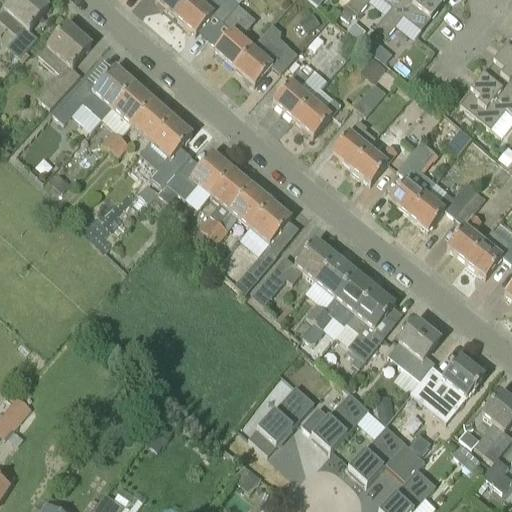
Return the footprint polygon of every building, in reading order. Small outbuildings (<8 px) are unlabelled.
[(38,43),(30,36),(32,33),(31,32),(48,13),(33,0),(16,0),(3,16),(23,33),(6,52),(20,64),(38,43)] [(157,0),(154,5),(175,23),(194,1),(194,0),(157,0)] [(195,0),(194,1),(175,23),(195,41),(213,21),(222,29),(238,10),(237,9),(232,5),(226,0),(195,0)] [(354,0),(346,10),(358,19),(373,0),(376,0),(391,12),(391,13),(391,14),(402,0),(354,0)] [(402,0),(391,14),(391,13),(375,33),(386,42),(403,22),(421,36),(446,4),(445,4),(440,0),(402,0)] [(212,56),(234,75),(262,43),(261,42),(252,52),(241,42),(256,25),(238,10),(222,29),(230,36),(212,56)] [(67,29),(45,53),(38,62),(58,79),(36,103),(50,115),(80,81),(72,74),(91,51),(67,29)] [(281,59),(262,43),(234,75),(254,93),(271,73),(280,81),(297,61),(287,52),(281,59)] [(481,81),(485,84),(511,105),(511,58),(509,56),(508,57),(509,57),(503,65),(502,64),(500,66),(500,67),(497,70),(493,67),(481,81)] [(111,114),(134,88),(115,71),(95,94),(85,84),(53,120),(65,131),(82,111),(99,127),(111,115),(111,114)] [(272,107),(293,126),(312,104),(300,94),(310,83),(300,75),(272,107)] [(511,105),(485,84),(485,85),(486,85),(480,93),(479,92),(477,94),(477,95),(474,98),(470,95),(458,109),(459,110),(490,134),(505,117),(511,122),(511,105)] [(111,115),(129,131),(153,105),(134,88),(111,114),(111,115)] [(366,123),(386,98),(374,88),(354,113),(366,123)] [(312,104),(293,126),(313,143),(341,112),(333,105),(324,115),(312,104)] [(148,149),(172,122),(153,105),(129,131),(148,149)] [(172,122),(148,149),(169,167),(193,140),(172,122)] [(331,159),(351,175),(369,153),(368,153),(375,145),(365,136),(367,133),(358,126),(331,159)] [(102,149),(107,154),(118,143),(112,138),(102,149)] [(118,143),(107,154),(117,163),(128,152),(118,143)] [(388,206),(408,222),(435,189),(420,177),(435,158),(420,146),(395,178),(405,185),(388,206)] [(369,153),(351,175),(370,191),(397,158),(388,150),(378,161),(369,153)] [(177,178),(158,199),(168,209),(178,198),(185,204),(196,190),(209,201),(231,174),(212,157),(200,171),(190,162),(177,178)] [(158,199),(177,178),(167,168),(138,202),(149,210),(158,199)] [(231,174),(209,201),(219,209),(209,221),(210,222),(199,235),(208,242),(251,190),(231,174)] [(454,224),(464,212),(476,197),(477,195),(467,187),(453,204),(435,189),(408,222),(427,238),(444,217),(453,225),(454,224)] [(248,234),(271,207),(251,190),(208,242),(216,249),(238,225),(248,234)] [(485,204),(476,197),(464,212),(473,219),(485,204)] [(271,207),(248,234),(269,251),(292,224),(271,207)] [(445,253),(465,269),(492,236),(492,235),(483,246),(473,238),(482,227),(473,219),(445,253)] [(502,263),(511,270),(511,250),(511,251),(492,236),(465,269),(485,284),(502,263)] [(294,269),(285,262),(252,302),(264,312),(282,291),(284,293),(287,290),(302,303),(307,297),(295,287),(302,278),(313,287),(334,261),(314,245),(294,269)] [(246,299),(278,262),(266,253),(247,275),(252,279),(240,294),(246,299)] [(313,287),(333,304),(354,278),(334,261),(313,287)] [(343,332),(374,294),(354,278),(333,304),(325,314),(313,329),(314,330),(302,344),(310,350),(315,349),(324,338),(322,336),(332,323),(343,332)] [(511,288),(503,299),(511,306),(511,288)] [(374,294),(343,332),(344,333),(347,330),(358,339),(347,353),(365,367),(384,344),(375,336),(395,311),(374,294)] [(313,329),(325,314),(315,305),(302,320),(313,329)] [(439,346),(415,327),(399,348),(388,362),(403,375),(397,383),(413,396),(436,370),(426,362),(439,346)] [(442,409),(455,419),(474,394),(475,395),(478,392),(477,391),(484,382),(459,362),(451,371),(450,371),(448,374),(449,374),(440,385),(453,395),(442,409)] [(248,445),(267,462),(313,410),(295,393),(248,445)] [(493,469),(498,463),(511,445),(511,444),(503,438),(511,426),(511,405),(501,396),(481,420),(492,429),(473,452),(493,469)] [(368,416),(349,399),(327,423),(317,414),(300,433),(310,442),(329,459),(368,416)] [(0,439),(5,445),(14,435),(21,427),(18,425),(6,415),(0,422),(0,439)] [(168,439),(178,426),(166,417),(143,448),(156,457),(162,449),(164,450),(170,441),(168,439)] [(400,446),(385,432),(347,475),(366,492),(385,471),(395,479),(414,458),(400,446)] [(414,458),(395,479),(404,488),(383,511),(417,511),(434,493),(416,477),(424,467),(414,458)] [(508,472),(498,463),(493,469),(482,482),(502,498),(511,486),(503,479),(508,472)] [(0,504),(14,483),(0,473),(0,504)] [(69,511),(46,497),(34,511),(69,511)] [(94,511),(124,511),(125,511),(105,498),(94,511)]
